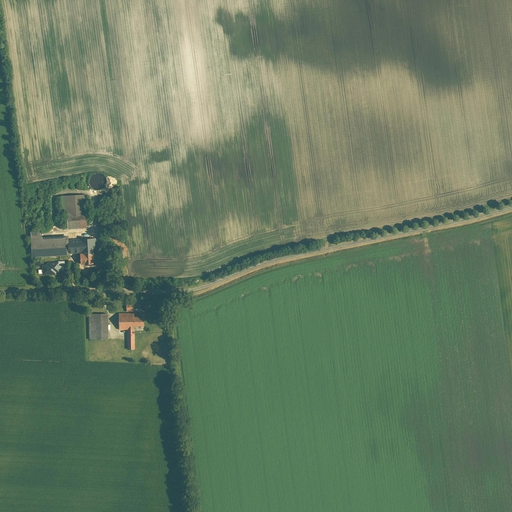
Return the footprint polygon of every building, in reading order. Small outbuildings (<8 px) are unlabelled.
[(97,191),(100,191),(102,190),(104,188),(106,185),(106,183),(106,180),(104,177),(102,175),(100,174),(97,174),(94,174),(92,176),(90,178),(89,181),(89,184),(90,186),(92,189),(94,190),(97,191)] [(84,195),(60,196),(61,213),(67,213),(67,230),(86,229),(84,195)] [(43,231),(31,232),(32,257),(79,255),(80,266),(98,265),(97,239),(69,240),(68,235),(43,236),(43,231)] [(65,261),(47,262),(48,264),(43,264),(43,274),(66,273),(65,261)] [(125,313),(117,313),(118,331),(127,331),(127,350),(134,350),(133,325),(143,325),(143,315),(134,316),(133,304),(125,304),(125,313)] [(108,313),(90,313),(90,340),(107,340),(108,313)]
